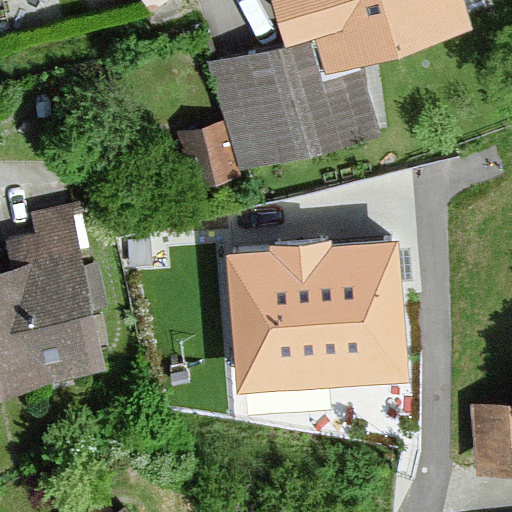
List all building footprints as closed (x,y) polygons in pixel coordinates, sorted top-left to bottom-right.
[(259,0),(275,52),(219,69),(248,168),(372,131),(350,58),(494,15),(489,0),(259,0)] [(225,170),(215,126),(179,135),(189,179),(225,170)] [(0,253),(2,266),(0,265),(0,381),(99,366),(75,205),(31,212),(34,234),(0,238),(0,253)] [(407,382),(396,242),(332,248),(332,241),(269,246),(269,253),(227,257),(238,396),(407,382)] [(472,465),(511,462),(511,399),(468,402),(472,465)] [(118,511),(108,498),(90,511),(118,511)]
